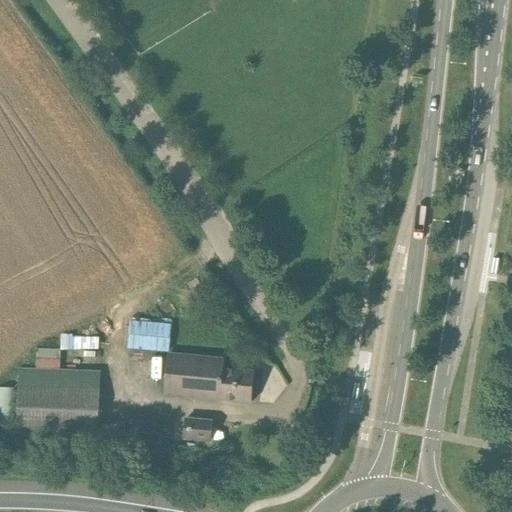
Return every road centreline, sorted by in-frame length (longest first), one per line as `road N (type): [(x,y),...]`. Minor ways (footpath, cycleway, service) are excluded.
road 1 (residential): [(230,414),(288,421),(292,356),(161,147),(55,0)]
road 2 (secondary): [(429,498),(428,458),(496,0)]
road 3 (secondary): [(445,0),(412,293),(375,486)]
road 4 (motorway): [(135,511),(0,499)]
